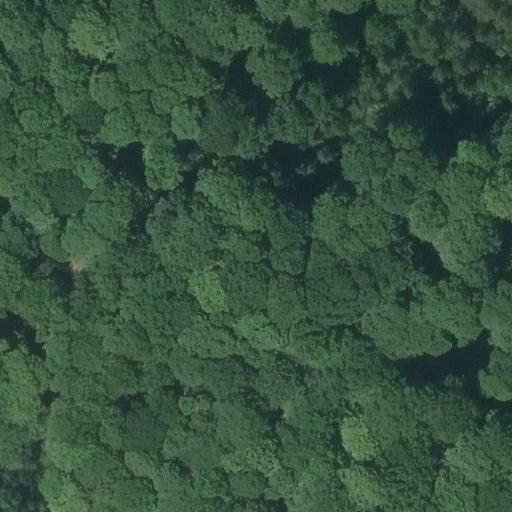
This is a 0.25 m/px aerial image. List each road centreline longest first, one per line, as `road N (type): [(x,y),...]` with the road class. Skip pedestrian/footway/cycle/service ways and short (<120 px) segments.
road 1 (track): [(208,0),(193,38),(53,223),(0,310)]
road 2 (track): [(158,511),(137,421),(0,390)]
